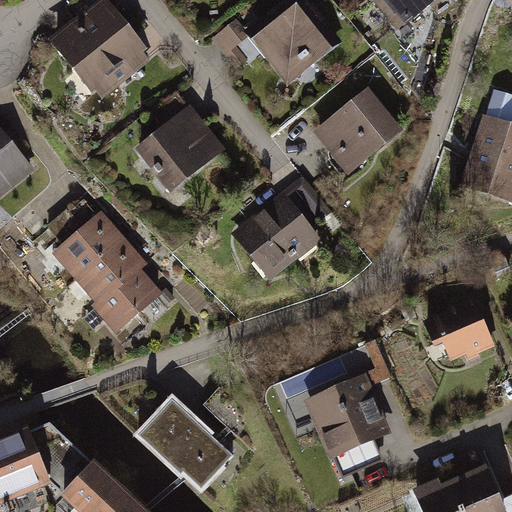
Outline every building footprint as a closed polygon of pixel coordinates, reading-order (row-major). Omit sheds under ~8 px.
[(152,57),(108,0),(95,0),(50,35),(97,98),(152,57)] [(328,39),(297,0),(283,0),(244,31),(281,77),(328,39)] [(384,0),(397,16),(417,0),(384,0)] [(230,54),(245,36),(230,24),(216,41),(230,54)] [(344,171),(399,129),(365,84),(310,126),(344,171)] [(511,199),(511,94),(489,87),(459,183),(511,199)] [(221,147),(186,101),(132,143),(167,188),(221,147)] [(0,208),(38,180),(0,128),(0,208)] [(335,226),(301,180),(231,232),(266,278),(335,226)] [(160,286),(97,206),(47,245),(109,325),(160,286)] [(492,344),(473,298),(429,316),(448,362),(492,344)] [(388,429),(362,373),(302,400),(327,456),(388,429)] [(221,437),(164,386),(128,426),(195,485),(230,445),(221,437)] [(83,455),(49,425),(32,433),(51,482),(56,486),(83,455)] [(32,433),(31,431),(0,443),(0,505),(52,484),(51,482),(32,433)] [(150,511),(147,509),(85,452),(83,455),(56,486),(53,489),(78,511),(150,511)] [(413,488),(423,511),(464,511),(501,496),(487,464),(442,484),(439,477),(413,488)] [(0,505),(0,511),(78,511),(53,489),(56,486),(52,484),(0,505)] [(507,511),(501,496),(464,511),(507,511)]
